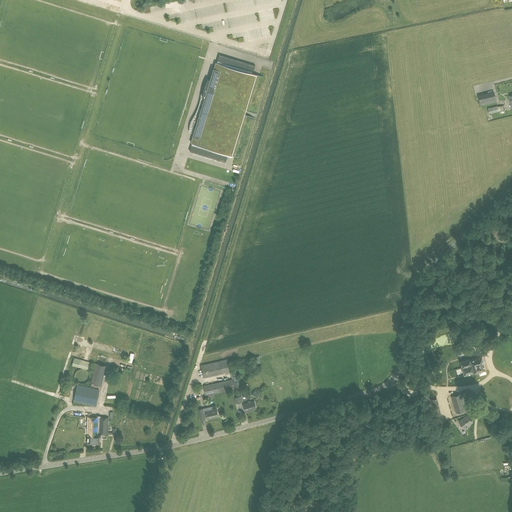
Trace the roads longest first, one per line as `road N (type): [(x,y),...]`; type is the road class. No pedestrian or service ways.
road 1 (unclassified): [(511,193),(412,285),(400,365),(384,386),(171,446),(0,474)]
road 2 (track): [(39,511),(40,467),(61,412),(98,408)]
